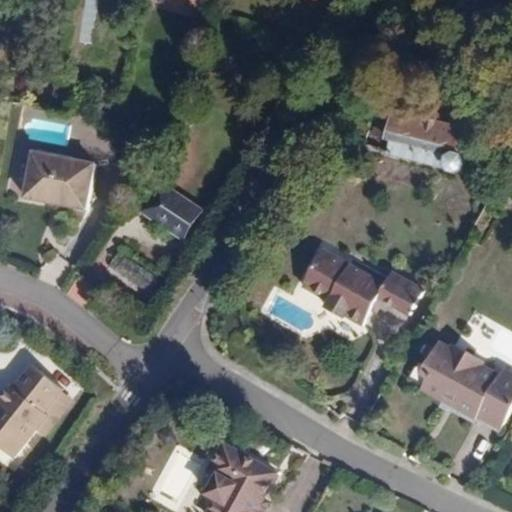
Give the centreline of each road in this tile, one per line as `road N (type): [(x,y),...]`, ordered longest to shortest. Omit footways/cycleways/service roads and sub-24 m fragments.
road 1 (residential): [(385,0),(163,347)]
road 2 (residential): [(163,347),(467,511)]
road 3 (residential): [(0,286),(40,297),(145,375)]
road 4 (residential): [(145,375),(52,511)]
